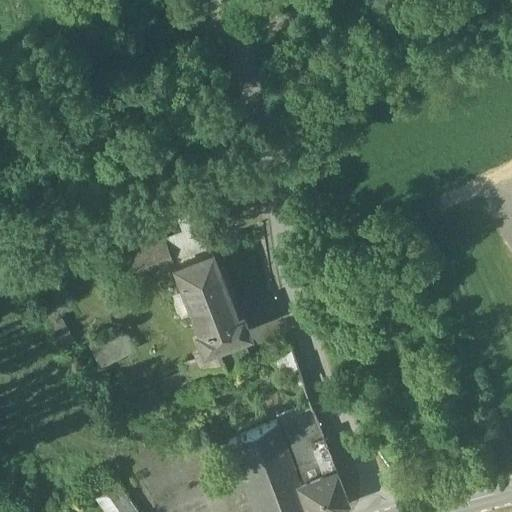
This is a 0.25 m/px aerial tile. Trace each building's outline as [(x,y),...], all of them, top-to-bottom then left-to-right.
[(120,285),(170,265),(215,250),(207,224),(109,257),(120,285)] [(215,250),(170,265),(201,351),(220,345),(245,336),(215,250)] [(126,332),(90,348),(99,369),(135,353),(126,332)] [(290,342),(255,359),(266,382),(299,366),(290,342)] [(230,370),(220,345),(201,351),(184,362),(188,371),(164,380),(174,398),(181,394),(206,382),(230,370)] [(217,405),(206,382),(181,394),(192,418),(217,405)] [(298,411),(295,407),(277,414),(278,421),(277,421),(294,466),(316,458),(305,428),(319,422),(313,406),(312,406),(312,405),(298,411)] [(276,420),(228,440),(255,511),(309,511),(300,482),(294,466),(277,421),(276,420)] [(316,458),(294,466),(300,482),(309,511),(334,511),(344,508),(349,500),(342,483),(343,482),(342,479),(341,479),(336,467),(337,467),(334,459),(333,459),(319,422),(305,428),(316,458)] [(139,511),(114,477),(101,486),(119,511),(139,511)]
